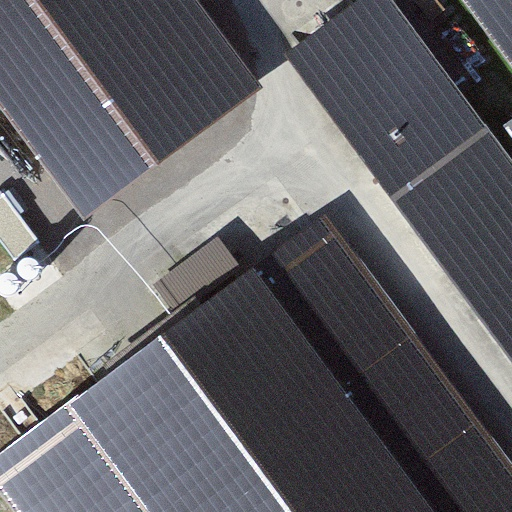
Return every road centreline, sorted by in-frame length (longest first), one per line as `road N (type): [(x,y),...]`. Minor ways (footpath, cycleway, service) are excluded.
road 1 (track): [(511,389),(230,0)]
road 2 (track): [(326,140),(76,322),(0,362)]
